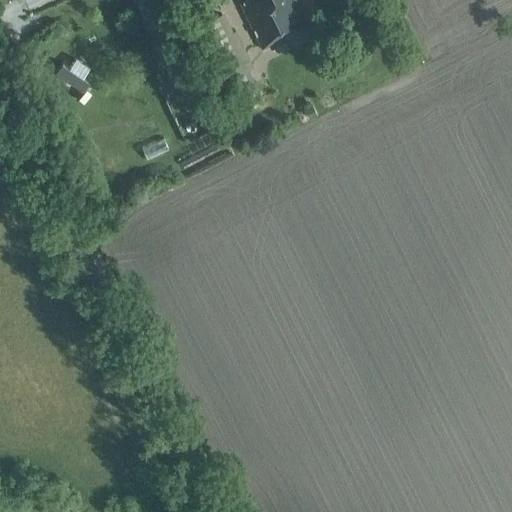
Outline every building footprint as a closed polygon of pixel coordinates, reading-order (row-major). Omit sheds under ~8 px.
[(93,0),(104,16),(125,3),(123,0),(93,0)] [(250,0),(241,4),(261,46),(306,24),(294,0),(250,0)] [(223,12),(193,26),(220,83),(254,67),(236,30),(232,32),(223,12)] [(82,91),(89,81),(61,62),(55,72),(82,91)] [(305,109),(310,120),(319,115),(313,105),(305,109)]
